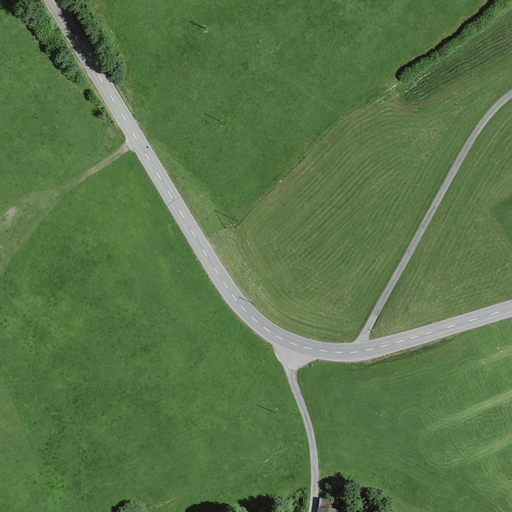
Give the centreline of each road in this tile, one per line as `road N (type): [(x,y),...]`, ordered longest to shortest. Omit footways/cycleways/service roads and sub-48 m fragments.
road 1 (tertiary): [(291,341),(237,300),(52,0)]
road 2 (track): [(511,94),(470,142),(353,350)]
road 3 (tertiary): [(511,306),(353,350),(291,341)]
road 4 (unclassified): [(291,341),(287,363),(313,451),(311,511)]
